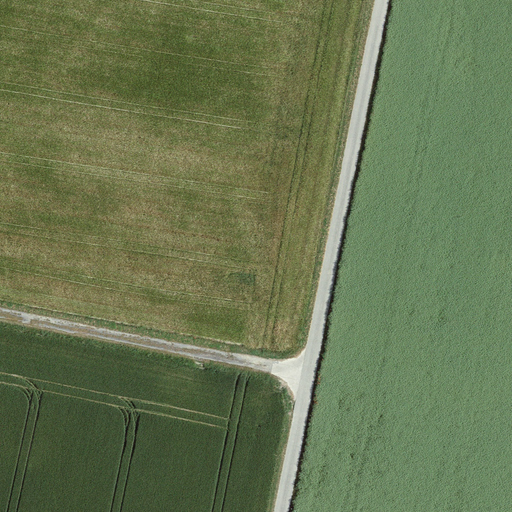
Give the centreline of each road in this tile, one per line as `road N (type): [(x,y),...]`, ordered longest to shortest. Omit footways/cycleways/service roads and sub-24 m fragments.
road 1 (track): [(279,511),(381,0)]
road 2 (track): [(307,370),(0,309)]
